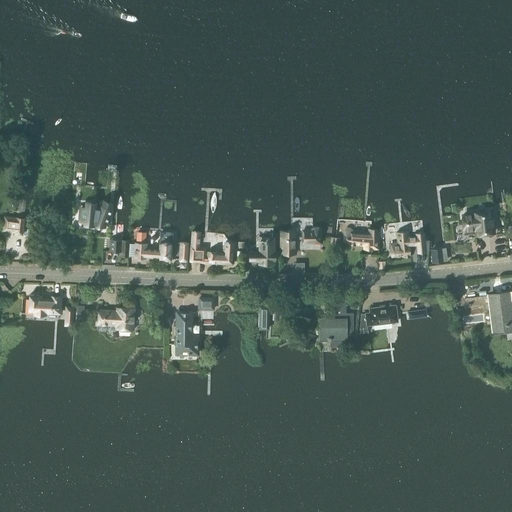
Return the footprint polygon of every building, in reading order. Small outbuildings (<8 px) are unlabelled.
[(84,217),(83,225),(106,227),(106,224),(114,202),(113,202),(104,199),(103,199),(100,208),(98,207),(96,207),(97,200),(96,200),(86,199),(85,199),(85,208),(84,217)] [(473,214),(463,215),(463,218),(464,230),(465,230),(465,234),(475,233),(476,236),(496,234),(493,210),(485,211),(485,209),(479,209),(479,212),(472,213),(473,214)] [(24,219),(17,218),(16,220),(5,218),(3,230),(15,231),(15,234),(22,235),(24,219)] [(295,237),(295,239),(304,239),(304,242),(315,242),(315,246),(320,246),(320,237),(320,231),(320,229),(318,228),(314,228),(312,230),(312,231),(302,231),(302,235),(304,235),(304,237),(295,237)] [(367,232),(355,231),(351,230),(351,229),(350,228),(348,228),(347,228),(345,229),(345,230),(344,237),(343,240),(344,241),(348,242),(348,243),(354,245),(355,244),(364,244),(364,249),(379,250),(380,229),(368,229),(367,232)] [(199,231),(199,230),(194,229),(194,230),(192,230),(191,247),(190,261),(224,262),(226,262),(227,261),(233,261),(233,249),(232,249),(233,242),(225,241),(225,245),(222,245),(222,253),(216,253),(216,251),(208,251),(208,253),(205,253),(205,249),(199,249),(200,231),(199,231)] [(423,234),(423,233),(416,233),(417,238),(408,239),(407,230),(399,231),(401,242),(391,243),(392,247),(391,249),(391,252),(392,255),(403,254),(403,256),(410,255),(408,244),(417,243),(418,252),(419,252),(428,251),(429,251),(429,239),(426,240),(424,240),(423,234)] [(281,251),(281,254),(295,254),(295,239),(295,237),(295,231),(288,231),(287,231),(281,231),(281,251)] [(170,259),(172,233),(159,232),(159,249),(145,249),(145,244),(145,243),(145,233),(136,233),(136,243),(135,243),(134,258),(144,259),(144,257),(158,257),(158,258),(170,259)] [(129,240),(115,239),(110,239),(109,251),(120,252),(120,257),(129,257),(130,240),(129,240)] [(278,259),(278,251),(274,251),(274,240),(260,240),(260,246),(260,251),(250,251),(250,259),(259,259),(259,263),(273,263),(273,259),(278,259)] [(442,248),(441,248),(431,249),(430,249),(432,263),(443,261),(442,248)] [(502,293),(489,294),(492,312),(492,313),(494,328),(511,326),(509,316),(511,315),(511,313),(511,312),(510,300),(511,300),(511,290),(509,291),(509,292),(502,293)] [(38,299),(39,295),(29,294),(29,298),(26,298),(25,306),(28,306),(28,310),(35,310),(34,314),(44,315),(45,311),(59,312),(60,296),(52,296),(52,300),(38,299)] [(213,309),(213,298),(200,297),(199,308),(213,309)] [(346,312),(345,301),(336,301),(336,313),(337,318),(320,318),(320,339),(331,339),(331,338),(347,337),(347,335),(353,335),(352,312),(346,312)] [(370,313),(366,313),(367,325),(397,321),(396,312),(395,305),(385,306),(384,306),(384,307),(380,307),(369,308),(370,312),(370,313)] [(65,320),(64,327),(74,327),(75,312),(75,306),(66,306),(65,312),(65,320)] [(260,313),(260,330),(261,330),(268,330),(269,307),(262,306),(261,306),(260,306),(260,313)] [(134,307),(116,307),(116,309),(96,309),(96,312),(96,313),(95,324),(97,324),(97,329),(117,330),(117,328),(133,329),(134,312),(134,307)] [(408,320),(427,317),(426,309),(407,312),(408,320)] [(197,351),(197,336),(191,336),(191,313),(191,312),(177,312),(177,353),(189,353),(189,351),(197,351)]
